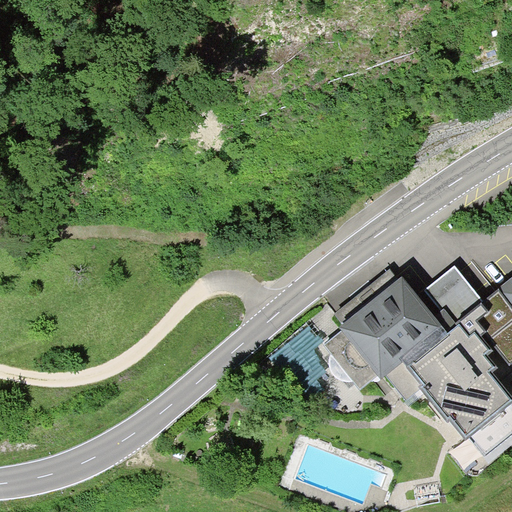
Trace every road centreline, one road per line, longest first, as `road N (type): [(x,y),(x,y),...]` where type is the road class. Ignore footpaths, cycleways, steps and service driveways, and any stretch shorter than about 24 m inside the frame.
road 1 (secondary): [(511,145),(350,254),(128,437),(64,469),(0,482)]
road 2 (track): [(0,370),(39,381),(95,376),(137,356),(205,289),(225,284),(256,301)]
road 3 (track): [(128,437),(293,511)]
